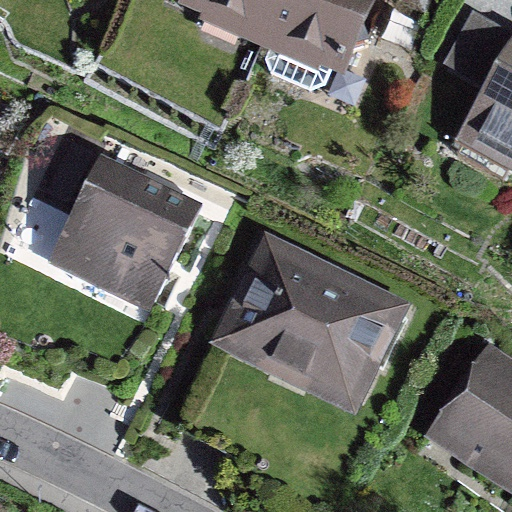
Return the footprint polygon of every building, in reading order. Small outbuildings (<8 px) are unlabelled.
[(181,0),(178,8),(257,41),(274,0),(181,0)] [(375,0),(274,0),(257,41),(342,77),(375,0)] [(511,38),(456,147),(511,175),(511,38)] [(199,214),(99,163),(52,255),(153,306),(199,214)] [(411,308),(263,234),(207,347),(355,420),(411,308)] [(511,367),(486,349),(424,439),(511,499),(511,367)]
